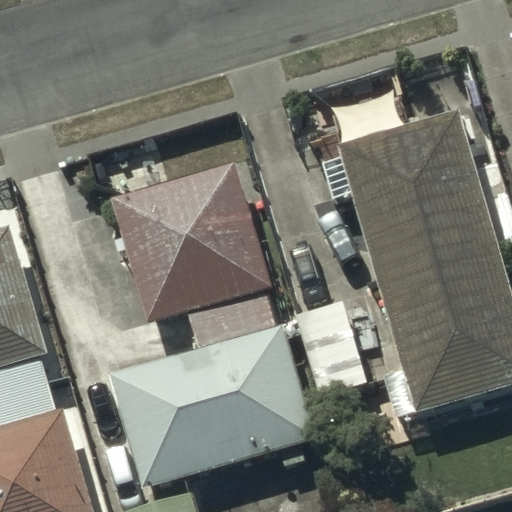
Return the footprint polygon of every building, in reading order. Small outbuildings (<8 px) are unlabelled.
[(359,198),(409,368),(388,375),(403,420),(511,384),(511,279),(466,114),(345,147),(348,160),(329,165),(339,203),(359,198)] [(116,377),(147,490),(322,440),(290,328),(279,331),(269,295),(277,292),(241,167),(119,202),(154,326),(195,314),(206,352),(116,377)] [(15,228),(0,232),(0,511),(98,511),(69,413),(61,415),(45,359),(53,357),(15,228)] [(351,304),(301,318),(324,400),(375,386),(351,304)] [(205,511),(202,498),(140,511),(205,511)]
